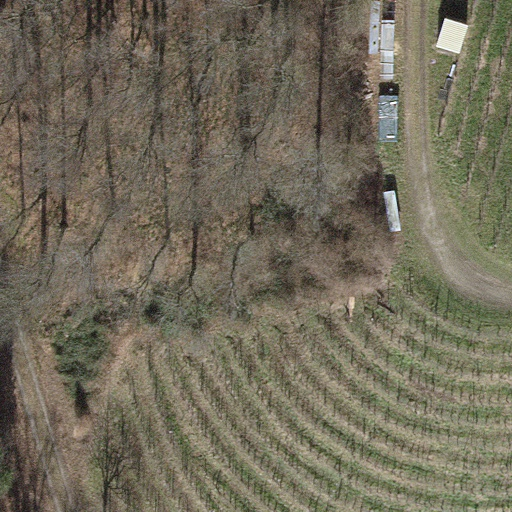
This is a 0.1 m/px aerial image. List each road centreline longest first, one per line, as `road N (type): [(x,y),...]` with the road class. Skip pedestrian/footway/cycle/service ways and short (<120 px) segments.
road 1 (track): [(416,0),(419,149),(431,229),(478,281),(511,295)]
road 2 (track): [(66,511),(0,279)]
